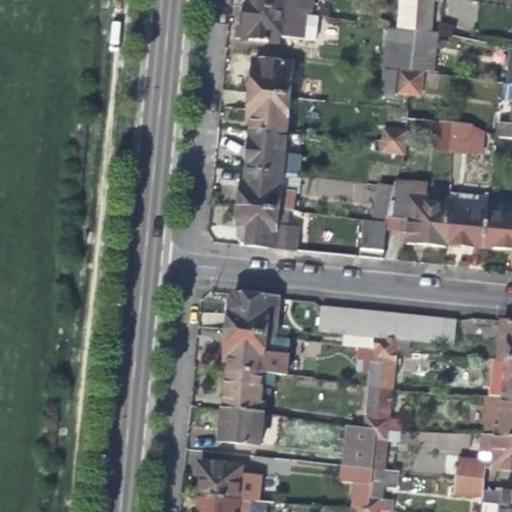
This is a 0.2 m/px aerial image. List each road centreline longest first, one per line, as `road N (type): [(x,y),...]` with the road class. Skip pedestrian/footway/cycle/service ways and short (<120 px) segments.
road 1 (residential): [(511,294),(133,253)]
road 2 (secondary): [(133,253),(107,511)]
road 3 (secondary): [(161,0),(133,253)]
